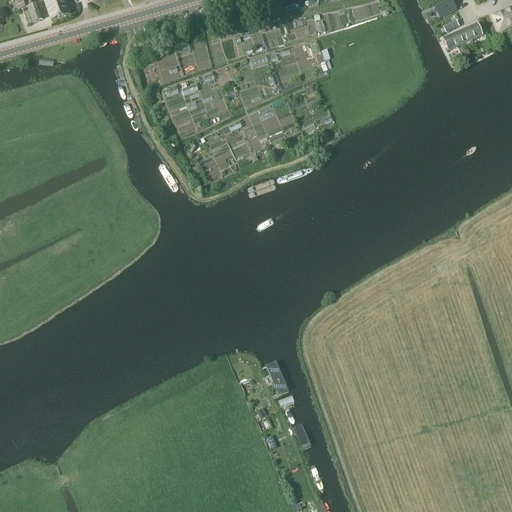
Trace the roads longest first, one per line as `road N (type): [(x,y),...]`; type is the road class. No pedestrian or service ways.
road 1 (tertiary): [(188,0),(0,54)]
road 2 (track): [(320,511),(257,369)]
